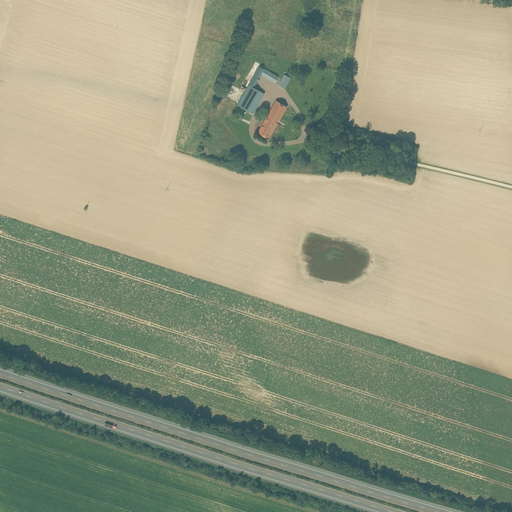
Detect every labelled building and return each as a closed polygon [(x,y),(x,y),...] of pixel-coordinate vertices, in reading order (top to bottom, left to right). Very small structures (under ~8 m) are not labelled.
[(259,66),(248,85),(254,88),(261,75),(264,69),(259,66)] [(272,74),(264,69),(261,75),(269,79),(272,74)] [(278,77),(272,74),(269,79),(275,83),(278,77)] [(290,78),(284,74),(278,85),(284,88),(290,78)] [(248,85),(237,104),(249,111),(254,102),(260,91),(254,88),(248,85)] [(260,91),(254,102),(257,104),(264,93),(260,91)] [(286,107),(276,100),(266,116),(277,123),(286,107)] [(254,102),(249,111),(252,113),(257,104),(254,102)] [(277,123),(266,116),(257,132),(268,139),(277,123)]
